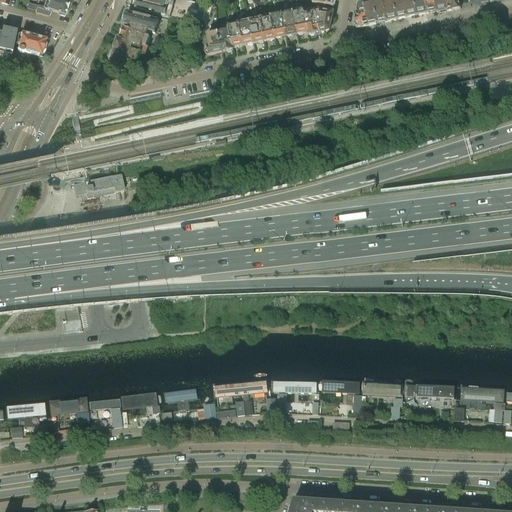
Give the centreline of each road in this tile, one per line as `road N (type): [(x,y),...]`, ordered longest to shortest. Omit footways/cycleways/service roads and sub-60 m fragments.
road 1 (motorway): [(511,132),(232,209),(0,248)]
road 2 (motorway): [(511,199),(0,264)]
road 3 (secondary): [(0,495),(227,470),(511,486)]
road 4 (secondary): [(511,468),(219,457),(0,481)]
road 5 (residential): [(0,444),(228,422),(511,429)]
road 6 (motorway): [(10,289),(511,228)]
road 7 (motorway): [(10,289),(359,280),(511,285)]
road 8 (residential): [(340,48),(128,90),(69,79)]
road 9 (residential): [(286,488),(511,501)]
road 10 (residential): [(340,48),(363,54),(454,36),(511,12)]
